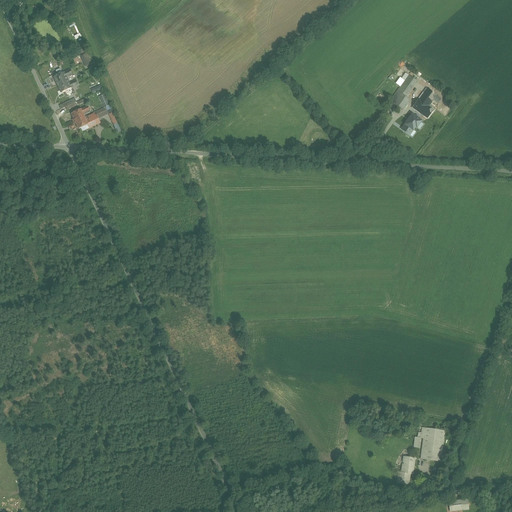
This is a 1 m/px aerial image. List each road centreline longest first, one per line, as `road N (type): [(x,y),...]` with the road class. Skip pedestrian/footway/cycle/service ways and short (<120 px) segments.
road 1 (unclassified): [(511,171),(67,148)]
road 2 (unclassified): [(239,511),(67,148)]
road 3 (unclassified): [(0,3),(67,148)]
